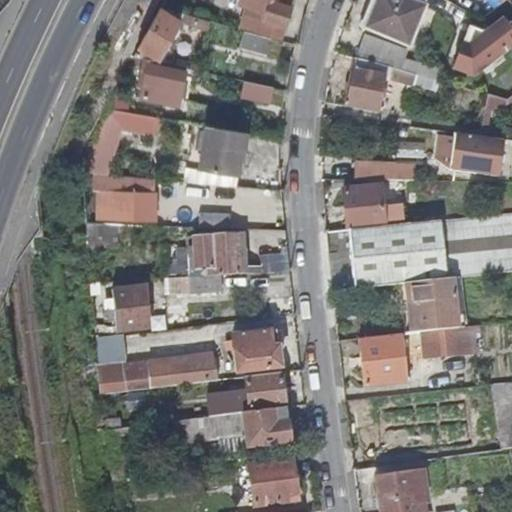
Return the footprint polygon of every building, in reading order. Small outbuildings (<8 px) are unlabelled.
[(255,0),(253,7),(266,12),(270,0),(255,0)] [(271,37),(280,40),(292,0),(270,0),(266,12),(259,34),(271,37)] [(373,0),(362,27),(407,45),(422,5),(409,0),(373,0)] [(157,6),(130,57),(147,60),(157,63),(178,21),(193,25),(196,16),(180,12),(157,6)] [(247,6),(240,28),(244,29),(259,34),(266,12),(253,7),(247,6)] [(259,34),(244,29),(239,46),(266,55),(271,37),(259,34)] [(353,58),(345,107),(378,112),(384,78),(409,85),(412,74),(353,58)] [(157,63),(147,60),(140,97),(167,102),(169,87),(181,89),(184,72),(172,69),(173,66),(157,63)] [(271,87),(243,81),(240,96),(269,101),(271,87)] [(206,125),(194,123),(191,178),(204,179),(206,125)] [(206,125),(204,179),(242,182),(244,155),(247,155),(248,132),(206,125)] [(94,133),(80,160),(81,170),(97,171),(109,141),(94,133)] [(490,139),(460,136),(456,169),(486,173),(490,139)] [(354,180),(396,181),(395,161),(353,161),(354,180)] [(146,181),(114,178),(113,193),(120,193),(121,222),(154,222),(154,193),(145,193),(146,181)] [(350,230),(384,226),(381,187),(342,190),(346,230),(350,230)] [(511,272),(511,212),(384,226),(350,230),(355,289),(511,272)] [(199,214),(198,229),(230,230),(230,215),(199,214)] [(103,225),(86,224),(87,237),(102,237),(103,225)] [(208,276),(220,275),(239,274),(237,235),(194,238),(196,269),(207,269),(208,276)] [(208,276),(170,279),(171,296),(222,292),(220,275),(208,276)] [(443,331),(455,329),(454,316),(447,316),(444,285),(408,289),(413,334),(422,333),(443,331)] [(107,326),(94,326),(96,340),(117,338),(117,334),(148,332),(145,289),(114,291),(116,328),(108,329),(107,326)] [(445,356),(443,331),(422,333),(424,357),(445,356)] [(236,372),(279,367),(277,347),(271,348),(268,332),(232,336),(236,372)] [(402,335),(359,339),(363,387),(406,382),(402,335)] [(117,338),(96,340),(103,396),(218,381),(213,354),(199,357),(200,363),(153,369),(152,364),(125,367),(122,337),(117,338)] [(248,413),(285,408),(280,373),(245,377),(248,413)] [(511,448),(511,382),(494,384),(501,450),(511,448)] [(208,404),(209,417),(233,415),(231,402),(208,404)] [(290,443),(285,408),(248,413),(243,413),(247,449),(290,443)] [(209,417),(173,422),(176,445),(241,437),(238,414),(233,415),(209,417)] [(112,468),(135,466),(130,428),(107,431),(112,468)] [(291,460),(248,465),(254,507),(297,501),(291,460)] [(136,478),(135,466),(112,468),(114,481),(136,478)] [(418,511),(413,473),(376,478),(381,511),(418,511)]
